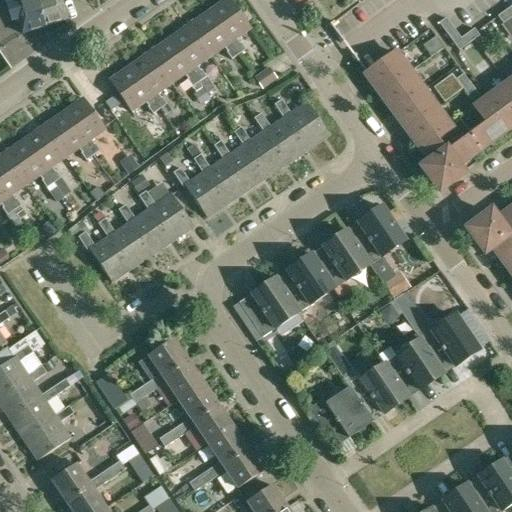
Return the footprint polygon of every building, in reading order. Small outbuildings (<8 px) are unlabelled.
[(18,20),(22,35),(45,28),(37,0),(11,0),(12,1),(4,3),(10,23),(18,20)] [(37,0),(45,28),(67,21),(60,0),(37,0)] [(229,0),(223,0),(207,12),(237,55),(245,50),(240,43),(239,44),(236,39),(250,30),(229,0)] [(501,23),(511,16),(506,10),(496,17),(501,23)] [(207,12),(187,25),(210,58),(224,48),(227,52),(226,53),(231,60),(237,55),(207,12)] [(499,26),(507,36),(511,32),(511,21),(510,18),(499,26)] [(446,34),(453,29),(445,19),(438,24),(446,34)] [(187,25),(168,39),(198,83),(199,82),(206,77),(200,70),(200,71),(197,67),(210,58),(187,25)] [(460,39),(453,29),(446,34),(453,44),(460,39)] [(473,29),(464,36),(469,43),(479,36),(473,29)] [(460,39),(453,44),(458,51),(469,43),(464,36),(460,39)] [(432,56),(442,48),(434,37),(424,44),(432,56)] [(168,39),(148,53),(170,85),(184,75),(188,79),(187,80),(191,87),(198,83),(168,39)] [(128,66),(159,110),(160,109),(166,105),(161,98),(160,98),(157,94),(170,85),(148,53),(128,66)] [(366,75),(380,94),(408,73),(395,54),(366,75)] [(147,108),(152,115),(156,112),(159,110),(128,66),(108,80),(131,112),(145,103),(148,107),(147,108)] [(269,69),(255,78),(262,88),(275,79),(269,69)] [(380,94),(393,112),(422,91),(408,73),(380,94)] [(455,80),(462,90),(469,85),(462,75),(455,80)] [(203,88),(207,95),(214,90),(206,77),(199,82),(203,88)] [(511,81),(502,89),(511,103),(511,81)] [(462,90),(470,100),(476,95),(469,85),(462,90)] [(201,104),(209,98),(207,95),(203,88),(194,94),(201,104)] [(482,103),(503,131),(511,124),(511,103),(502,89),(482,103)] [(393,112),(406,130),(435,109),(422,91),(393,112)] [(82,99),(62,113),(92,157),(100,152),(94,144),(91,141),(105,131),(82,99)] [(274,105),(283,119),(286,117),(308,150),(329,137),(306,104),(290,115),(280,100),(274,105)] [(448,128),(429,142),(456,178),(461,175),(455,166),(503,131),(482,103),(475,109),(485,122),(469,134),(459,120),(448,128)] [(166,105),(160,109),(165,115),(171,111),(166,105)] [(420,149),(429,142),(448,128),(435,109),(406,130),(420,149)] [(62,113),(42,127),(64,159),(78,149),(81,153),(80,154),(86,161),(92,157),(62,113)] [(286,117),(283,119),(270,128),(260,114),(254,119),(263,133),(266,131),(288,164),(308,150),(286,117)] [(42,127),(22,140),(53,184),(60,178),(55,171),(54,172),(51,168),(64,159),(42,127)] [(233,133),(242,147),(245,145),(267,178),(288,164),(266,131),(263,133),(250,142),(240,128),(233,133)] [(22,140),(3,154),(25,186),(39,177),(42,181),(41,182),(46,188),(53,184),(22,140)] [(213,146),(223,160),(225,159),(247,192),(267,178),(245,145),(242,147),(230,156),(220,141),(213,146)] [(429,142),(420,149),(430,163),(422,169),(434,185),(433,185),(439,192),(446,187),(445,186),(456,178),(429,142)] [(186,149),(193,160),(200,155),(193,145),(186,149)] [(158,158),(164,167),(172,162),(166,153),(158,158)] [(0,156),(0,192),(13,211),(21,206),(16,199),(15,199),(12,196),(25,186),(3,154),(0,156)] [(225,159),(223,160),(209,169),(200,155),(193,160),(192,160),(202,174),(204,173),(227,205),(247,192),(225,159)] [(138,166),(131,156),(121,163),(128,173),(138,166)] [(206,219),(227,205),(204,173),(202,174),(189,183),(180,169),(172,174),(183,188),(185,187),(206,219)] [(148,187),(142,177),(132,183),(138,193),(148,187)] [(56,188),(49,192),(57,203),(63,198),(62,197),(56,188)] [(96,202),(104,196),(98,188),(90,195),(96,202)] [(2,209),(6,216),(13,211),(0,192),(0,204),(3,209),(2,209)] [(138,197),(147,211),(151,209),(173,241),(193,228),(171,195),(155,206),(145,192),(138,197)] [(130,223),(152,255),(173,241),(151,209),(147,211),(135,220),(125,206),(121,209),(120,209),(118,210),(127,225),(130,223)] [(356,247),(369,266),(405,242),(381,207),(357,223),(367,239),(356,247)] [(511,247),(511,209),(496,221),(494,223),(511,247)] [(16,215),(19,220),(26,216),(22,210),(16,215)] [(93,217),(97,224),(104,220),(99,213),(93,217)] [(492,247),(502,261),(511,253),(511,247),(494,223),(496,221),(490,213),(474,225),(473,225),(466,230),(471,237),(472,237),(484,253),(492,247)] [(97,224),(107,238),(109,237),(131,269),(152,255),(130,223),(127,225),(114,234),(105,219),(104,220),(97,224)] [(40,227),(48,237),(56,232),(49,221),(40,227)] [(68,230),(72,235),(80,230),(76,224),(68,230)] [(321,271),(334,290),(369,266),(356,247),(346,231),(321,247),(332,263),(321,271)] [(109,237),(107,238),(94,247),(84,233),(77,238),(87,253),(89,251),(111,283),(131,269),(109,237)] [(511,253),(502,261),(511,274),(511,253)] [(334,290),(321,271),(310,255),(286,271),(297,287),(285,295),(298,314),(310,306),(334,290)] [(396,275),(382,284),(392,300),(410,287),(398,269),(394,272),(396,275)] [(248,320),(261,339),(298,314),(285,295),(275,279),(250,296),(260,312),(248,320)] [(345,304),(371,316),(379,299),(353,287),(345,304)] [(398,318),(390,306),(378,314),(386,326),(398,318)] [(4,311),(9,319),(16,314),(11,307),(4,311)] [(4,311),(0,314),(0,348),(6,344),(0,335),(0,324),(9,319),(4,311)] [(420,340),(433,360),(444,352),(455,368),(479,352),(455,316),(431,333),(420,340)] [(0,397),(29,378),(27,375),(19,363),(32,353),(42,345),(33,333),(7,350),(14,358),(0,367),(0,397)] [(163,379),(188,362),(173,339),(148,356),(160,375),(143,386),(149,394),(166,383),(163,379)] [(384,364),(397,384),(409,376),(419,392),(443,376),(433,360),(420,340),(396,357),(384,364)] [(339,353),(332,343),(322,349),(329,359),(339,353)] [(56,367),(51,361),(44,366),(48,372),(56,367)] [(109,369),(110,370),(112,373),(124,365),(121,361),(109,369)] [(177,401),(203,384),(188,362),(163,379),(166,383),(177,401)] [(408,399),(397,384),(384,364),(360,380),(356,374),(345,382),(349,388),(362,408),(373,400),(384,416),(408,399)] [(41,366),(27,375),(29,378),(0,397),(0,406),(10,421),(43,399),(41,396),(32,383),(46,373),(41,366)] [(70,387),(77,382),(72,375),(65,380),(70,387)] [(10,421),(24,442),(57,419),(54,416),(46,403),(70,387),(65,380),(41,396),(43,399),(10,421)] [(180,437),(195,427),(192,423),(218,406),(203,384),(177,401),(190,419),(174,429),(180,437)] [(144,398),(149,394),(143,386),(129,395),(132,399),(114,411),(117,416),(135,404),(141,412),(150,406),(144,398)] [(309,410),(336,448),(372,423),(362,408),(349,388),(325,404),(322,401),(309,410)] [(207,445),(232,428),(218,406),(192,423),(195,427),(207,445)] [(57,419),(24,442),(37,461),(70,439),(59,423),(73,414),(68,407),(54,416),(57,419)] [(140,426),(133,415),(122,422),(124,425),(129,433),(140,426)] [(219,463),(204,473),(210,482),(225,471),(222,467),(247,450),(232,428),(207,445),(219,463)] [(164,448),(180,437),(174,429),(158,440),(164,448)] [(144,454),(144,455),(156,447),(148,436),(137,444),(144,454)] [(247,450),(222,467),(225,471),(237,489),(262,472),(247,450)] [(144,465),(138,455),(128,462),(134,472),(144,465)] [(146,460),(158,477),(165,472),(153,455),(146,460)] [(488,493),(477,501),(484,511),(500,511),(511,504),(511,476),(511,477),(501,461),(477,477),(488,493)] [(104,472),(110,481),(124,471),(119,462),(104,472)] [(50,482),(66,504),(91,487),(89,483),(88,483),(76,465),(50,482)] [(66,504),(70,511),(102,511),(106,510),(94,492),(110,481),(104,472),(89,483),(91,487),(66,504)] [(194,492),(210,482),(204,473),(189,484),(194,492)] [(448,511),(484,511),(477,501),(466,485),(442,501),(448,511)] [(280,511),(286,508),(271,486),(246,503),(251,511),(280,511)]
